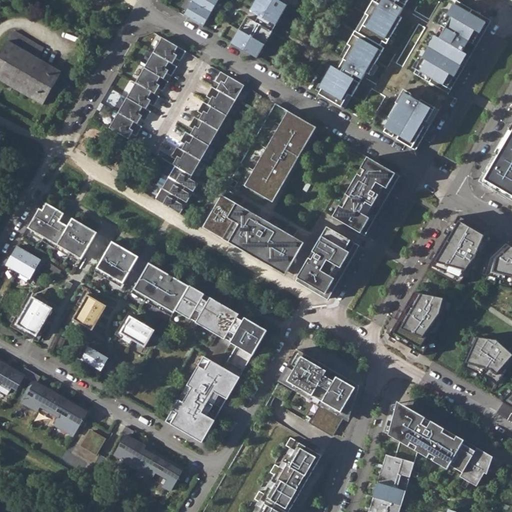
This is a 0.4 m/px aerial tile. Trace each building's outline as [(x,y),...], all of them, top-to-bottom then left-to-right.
[(191,0),(193,2),(212,12),(219,0),(191,0)] [(291,0),(256,0),(250,11),(276,26),(291,0)] [(383,0),(381,5),(377,3),(373,1),(365,14),(369,16),(343,60),(347,62),(341,72),(334,68),(326,82),(329,84),(322,96),(341,107),(349,95),(352,97),(366,73),(369,75),(402,18),(399,16),(408,0),(383,0)] [(492,21),(457,0),(414,74),(449,94),(492,21)] [(212,12),(193,2),(185,16),(203,27),(212,12)] [(369,16),(365,14),(340,58),(343,60),(369,16)] [(272,33),(246,18),(231,43),(257,58),(272,33)] [(14,30),(11,35),(28,43),(25,49),(40,56),(45,45),(14,30)] [(163,38),(154,53),(173,64),(176,59),(178,56),(182,59),(187,52),(163,38)] [(43,105),(62,72),(7,41),(0,53),(0,80),(6,83),(4,87),(11,91),(12,87),(43,105)] [(154,53),(145,68),(164,79),(167,74),(169,71),(173,74),(178,67),(173,64),(154,53)] [(145,68),(136,83),(155,94),(158,89),(160,86),(165,89),(169,82),(164,79),(145,68)] [(217,90),(236,101),(245,86),(221,72),(217,79),(222,82),(220,85),(217,90)] [(329,84),(326,82),(319,94),(322,96),(329,84)] [(136,83),(127,98),(147,109),(150,104),(151,101),(156,104),(160,97),(155,94),(136,83)] [(208,105),(227,116),(236,101),(217,90),(212,87),(208,94),(213,97),(211,100),(208,105)] [(381,107),(386,94),(372,88),(367,99),(374,102),(373,103),(381,107)] [(412,94),(405,90),(397,104),(400,106),(392,119),(384,132),(416,151),(440,111),(422,100),(420,102),(410,97),(412,94)] [(352,97),(349,95),(341,107),(345,109),(352,97)] [(127,98),(119,113),(138,124),(141,119),(142,117),(147,119),(151,112),(147,109),(127,98)] [(200,120),(219,131),(227,116),(208,105),(203,102),(199,109),(204,112),(203,115),(200,120)] [(400,106),(397,104),(389,117),(392,119),(400,106)] [(317,128),(289,111),(245,186),(273,203),(317,128)] [(119,113),(110,128),(129,140),(132,134),(134,132),(139,134),(143,127),(138,124),(119,113)] [(191,135),(210,146),(219,131),(200,120),(195,117),(191,124),(195,127),(194,130),(191,135)] [(511,120),(473,182),(510,206),(511,203),(511,120)] [(182,150),(201,161),(210,146),(191,135),(186,132),(182,139),(187,142),(185,145),(182,150)] [(176,166),(192,176),(201,161),(182,150),(177,147),(173,154),(178,157),(176,160),(173,165),(176,166)] [(369,158),(334,218),(364,235),(399,175),(369,158)] [(192,176),(176,166),(169,178),(188,188),(191,190),(196,193),(201,185),(195,182),(193,180),(195,177),(192,176)] [(169,178),(164,174),(157,186),(163,189),(181,200),(184,201),(189,204),(194,196),(189,193),(186,192),(188,188),(169,178)] [(181,200),(163,189),(156,201),(183,216),(187,208),(182,205),(179,204),(181,200)] [(225,197),(206,229),(287,276),(306,244),(225,197)] [(82,260),(97,233),(72,218),(68,226),(60,221),(64,213),(46,203),(42,210),(39,208),(27,228),(82,260)] [(511,246),(459,216),(428,269),(459,285),(470,271),(511,282),(511,246)] [(359,245),(328,227),(297,281),(327,299),(359,245)] [(139,257),(113,241),(97,269),(124,284),(139,257)] [(6,266),(30,280),(42,260),(17,246),(6,266)] [(61,271),(47,261),(44,265),(58,275),(61,271)] [(190,286),(149,263),(134,290),(174,314),(176,310),(190,286)] [(63,290),(68,292),(73,284),(68,282),(63,290)] [(267,331),(190,286),(176,310),(237,346),(224,368),(204,356),(187,386),(188,386),(167,422),(202,442),(267,331)] [(448,300),(414,292),(389,336),(423,355),(440,329),(448,300)] [(107,306),(87,295),(73,320),(93,331),(107,306)] [(53,309),(32,297),(16,325),(37,337),(53,309)] [(145,348),(154,333),(129,318),(120,333),(145,348)] [(62,332),(57,330),(48,350),(52,352),(62,332)] [(489,376),(498,384),(511,365),(511,350),(500,339),(477,336),(465,367),(489,376)] [(82,360),(101,372),(109,358),(89,347),(82,360)] [(298,349),(279,381),(297,391),(299,388),(324,402),(322,406),(312,422),(334,435),(344,418),(346,415),(351,417),(360,385),(298,349)] [(120,362),(116,359),(107,374),(111,377),(120,362)] [(21,374),(0,361),(0,382),(0,383),(0,388),(9,393),(13,386),(18,389),(25,376),(21,374)] [(41,377),(25,368),(21,374),(25,376),(32,380),(37,383),(41,377)] [(37,383),(32,380),(22,399),(48,414),(52,416),(58,420),(56,424),(75,435),(88,412),(37,383)] [(324,402),(299,388),(297,391),(322,406),(324,402)] [(511,390),(503,400),(511,405),(511,390)] [(398,402),(391,428),(405,406),(398,402)] [(379,511),(399,511),(418,452),(430,459),(448,469),(450,465),(463,472),(460,477),(477,486),(490,463),(484,460),(487,454),(405,406),(391,428),(403,434),(400,442),(395,457),(379,511)] [(135,432),(126,427),(122,433),(126,435),(115,454),(126,460),(125,462),(133,467),(134,466),(143,472),(145,469),(154,474),(151,478),(172,490),(185,469),(131,438),(135,432)] [(390,435),(400,442),(403,434),(391,428),(390,435)] [(99,437),(89,431),(81,444),(98,454),(107,439),(100,435),(99,437)] [(254,511),(290,511),(324,455),(295,439),(254,511)] [(89,461),(67,449),(60,462),(82,474),(89,461)] [(494,457),(487,454),(484,460),(490,463),(494,457)] [(369,511),(379,511),(395,457),(386,455),(369,511)] [(463,472),(450,465),(448,469),(460,477),(463,472)]
